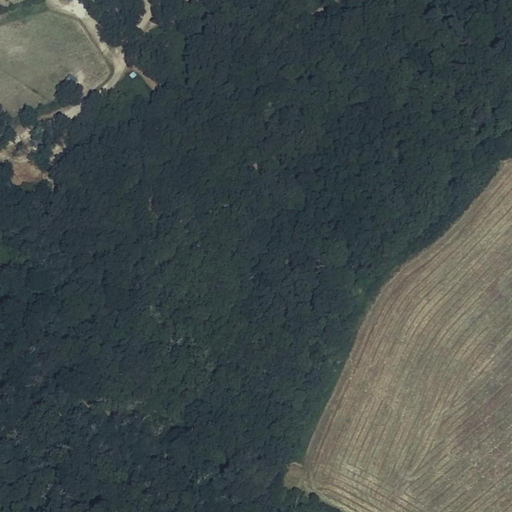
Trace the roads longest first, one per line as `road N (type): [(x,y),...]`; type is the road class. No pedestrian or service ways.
road 1 (unknown): [(74,110),(66,140),(107,324),(83,397),(91,410),(177,435),(244,407),(332,236),(511,64)]
road 2 (unknown): [(398,0),(264,153),(215,277),(159,324),(107,324)]
